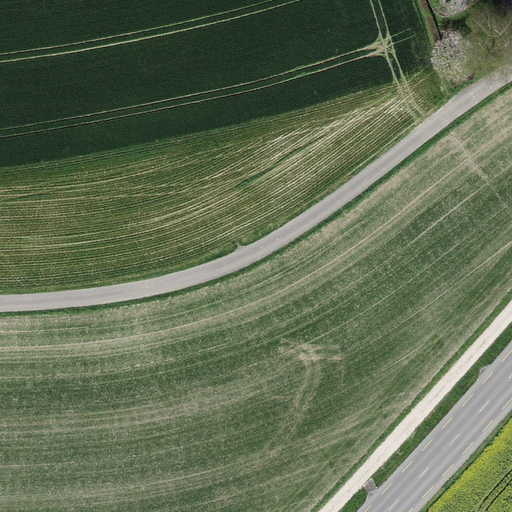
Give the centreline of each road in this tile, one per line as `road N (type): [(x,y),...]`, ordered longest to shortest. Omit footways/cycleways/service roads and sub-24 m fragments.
road 1 (track): [(0,305),(187,277),(253,251),(441,118)]
road 2 (track): [(326,511),(511,314)]
road 3 (primary): [(511,375),(386,511)]
